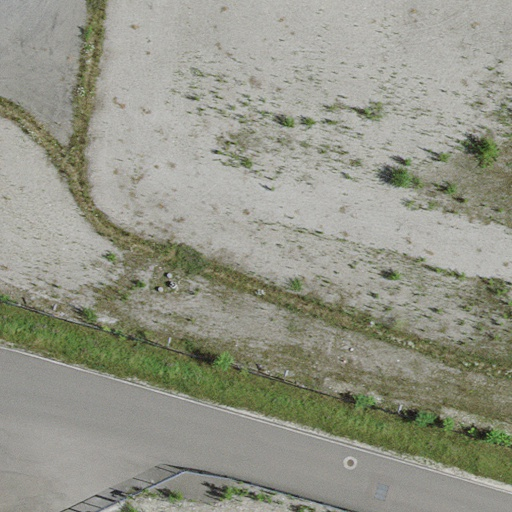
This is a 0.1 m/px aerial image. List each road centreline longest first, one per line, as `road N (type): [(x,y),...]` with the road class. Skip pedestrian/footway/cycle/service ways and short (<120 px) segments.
road 1 (residential): [(0,411),(257,458),(436,511)]
road 2 (unknown): [(163,320),(88,274),(48,215),(42,169),(58,0)]
